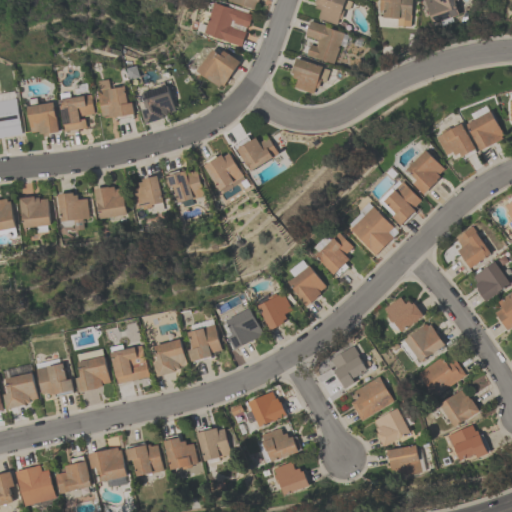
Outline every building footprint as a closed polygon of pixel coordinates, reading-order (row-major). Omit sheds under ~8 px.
[(233,0),(260,0),(257,9),(233,0)] [(321,18),(324,10),(316,7),(318,0),(346,0),(338,24),(321,18)] [(381,0),(413,0),(412,27),(399,26),(399,18),(380,17),(381,0)] [(426,0),(453,0),(458,14),(434,23),(426,0)] [(216,3),(253,16),(250,26),(233,21),(230,28),(246,33),(242,46),(206,34),(216,3)] [(311,46),(319,48),(321,40),(308,35),(312,24),(344,35),(334,65),(308,56),(311,46)] [(199,71),(214,51),(223,57),(226,53),(240,63),(223,88),(199,71)] [(294,72),(297,73),(295,77),(299,79),(296,87),(314,93),(322,68),(298,60),(294,72)] [(138,95),(169,86),(175,109),(167,112),(169,116),(146,123),(138,95)] [(100,92),(124,88),(128,105),(133,103),(135,115),(105,121),(100,92)] [(60,100),(92,95),(95,114),(80,116),(80,120),(86,119),(87,126),(65,130),(60,100)] [(0,102),(17,100),(23,133),(5,136),(5,132),(0,133),(0,102)] [(29,108),(53,103),(59,131),(40,135),(39,130),(34,131),(29,108)] [(469,125),(491,113),(503,134),(500,136),(501,138),(482,149),(469,125)] [(439,138),(463,124),(476,149),(464,155),(462,152),(457,155),(455,151),(448,155),(439,138)] [(239,148),(256,138),(259,144),(269,138),(278,153),(252,169),(239,148)] [(410,169),(428,152),(445,169),(439,174),(441,177),(426,192),(418,184),(421,180),(410,169)] [(206,167),(222,156),(225,160),(229,156),(242,175),(221,189),(206,167)] [(167,178),(195,170),(202,195),(179,202),(174,185),(170,186),(167,178)] [(157,177),(163,201),(137,206),(134,189),(142,187),(140,181),(157,177)] [(422,200),(413,208),(416,210),(401,224),(394,216),(394,215),(379,200),(392,187),(394,189),(403,181),(422,200)] [(96,190),(114,187),(115,192),(123,190),(127,213),(101,217),(96,190)] [(60,196),(73,194),(74,197),(77,197),(78,201),(88,200),(90,218),(63,221),(60,196)] [(22,199),(35,198),(35,200),(39,200),(39,202),(48,201),(50,225),(24,228),(22,199)] [(0,200),(9,199),(15,227),(0,230),(0,200)] [(511,232),(505,238),(500,229),(511,220),(511,218),(507,212),(509,211),(505,205),(511,200),(511,232)] [(350,228),(352,226),(350,224),(360,213),(359,212),(369,202),(393,227),(388,232),(393,237),(375,255),(365,245),(366,244),(350,228)] [(458,250),(463,246),(456,237),(472,226),(491,253),(471,267),(470,266),(466,269),(457,257),(461,254),(458,250)] [(339,276),(335,273),(334,273),(316,254),(319,252),(314,247),(327,235),(331,240),(340,232),(353,246),(345,254),(350,259),(345,263),(349,267),(339,276)] [(486,301),(477,289),(478,288),(476,284),(478,282),(473,276),(495,261),(510,283),(498,291),(498,292),(486,301)] [(289,281),(310,265),(326,286),(320,291),(321,292),(317,295),(319,296),(307,305),(289,281)] [(497,301),(511,290),(511,325),(506,329),(494,312),(502,307),(497,301)] [(271,329),(258,306),(271,299),(269,297),(277,293),(278,295),(284,292),(293,309),(285,314),(288,320),(271,329)] [(424,315),(401,331),(394,321),(392,322),(386,315),(388,313),(384,308),(400,296),(406,303),(410,301),(412,304),(414,302),(424,315)] [(235,349),(229,336),(234,334),(227,320),(229,319),(227,315),(234,311),(236,315),(251,307),(263,332),(261,333),(262,336),(235,349)] [(192,361),(189,350),(194,349),(189,332),(194,331),(192,325),(214,319),(215,324),(216,324),(223,350),(212,353),(213,355),(211,356),(212,358),(194,363),(194,360),(192,361)] [(420,362),(416,357),(412,360),(400,344),(405,341),(404,339),(426,323),(428,326),(430,324),(445,344),(420,362)] [(155,345),(182,338),(188,364),(181,366),(181,368),(177,369),(177,371),(157,376),(154,361),(159,360),(155,345)] [(111,347),(123,344),(124,349),(143,345),(150,376),(118,383),(111,352),(112,352),(111,347)] [(331,359),(354,345),(368,369),(361,373),(362,374),(358,376),(358,375),(353,378),(355,382),(345,388),(335,370),(337,368),(331,359)] [(78,355),(97,350),(98,354),(103,352),(104,356),(105,355),(111,382),(102,384),(103,385),(98,386),(98,387),(80,392),(76,377),(81,376),(80,371),(81,371),(78,361),(80,361),(78,355)] [(418,372),(441,356),(446,363),(453,357),(465,374),(434,396),(418,372)] [(59,358),(60,363),(63,363),(67,379),(71,378),(74,389),(73,390),(73,392),(55,396),(55,394),(50,395),(49,392),(43,394),(35,364),(59,358)] [(6,378),(32,372),(38,398),(30,400),(31,402),(26,403),(26,404),(7,409),(3,394),(9,393),(7,387),(8,387),(6,378)] [(354,391),(379,376),(394,400),(361,420),(350,403),(358,398),(354,391)] [(439,404),(461,389),(465,396),(467,395),(470,399),(471,398),(479,411),(454,427),(439,404)] [(248,402),(272,391),(276,398),(278,397),(280,402),(281,401),(287,414),(259,428),(258,425),(255,427),(252,422),(249,423),(244,413),(248,411),(245,405),(248,403),(248,402)] [(233,415),(230,408),(240,404),(243,410),(233,415)] [(384,446),(377,433),(378,433),(376,428),(378,427),(374,420),(398,408),(410,432),(397,439),(384,446)] [(447,435),(472,424),(475,431),(477,430),(487,453),(477,458),(475,453),(460,460),(454,447),(452,447),(447,435)] [(197,433),(198,432),(197,430),(210,426),(211,429),(217,427),(217,430),(224,428),(231,454),(230,454),(230,456),(219,459),(218,457),(218,458),(216,459),(215,459),(214,458),(204,461),(197,433)] [(298,451),(271,461),(271,460),(265,463),(258,444),(261,443),(261,442),(263,441),(261,435),(280,428),(282,434),(287,433),(289,437),(293,436),(293,437),(296,436),(300,449),(298,450),(298,451)] [(198,463),(191,464),(192,467),(182,469),(181,467),(170,470),(164,441),(165,440),(164,438),(177,435),(178,437),(180,437),(181,442),(185,441),(186,445),(194,443),(198,463)] [(163,470),(137,476),(133,459),(128,460),(126,449),(150,444),(150,446),(157,445),(163,470)] [(421,472),(404,475),(403,468),(391,470),(387,450),(416,445),(421,472)] [(127,476),(100,482),(97,467),(91,468),(88,454),(117,447),(118,450),(121,449),(127,476)] [(55,474),(66,471),(65,466),(70,464),(69,459),(84,456),(85,461),(86,461),(92,486),(59,493),(55,474)] [(283,495),(279,483),(276,484),(273,475),(275,474),(273,468),(292,461),(295,469),(299,468),(301,471),(303,470),(309,485),(283,495)] [(15,471),(40,465),(41,471),(48,469),(56,497),(25,505),(19,484),(18,485),(15,471)] [(14,502),(0,505),(0,473),(11,471),(15,486),(9,487),(14,502)]
